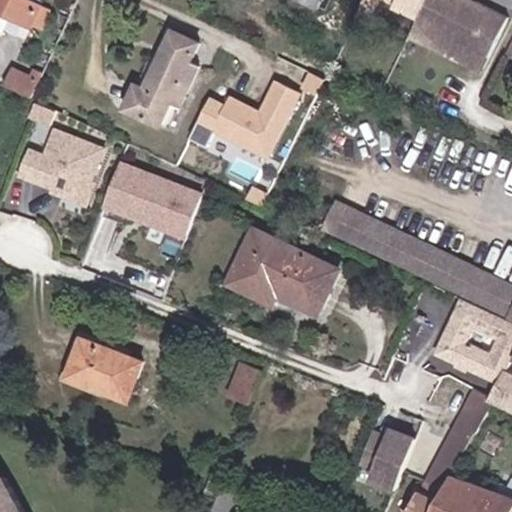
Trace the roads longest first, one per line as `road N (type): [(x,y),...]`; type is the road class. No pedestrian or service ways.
road 1 (track): [(382,392),(0,243)]
road 2 (unknown): [(511,133),(475,112),(469,98),(511,11)]
